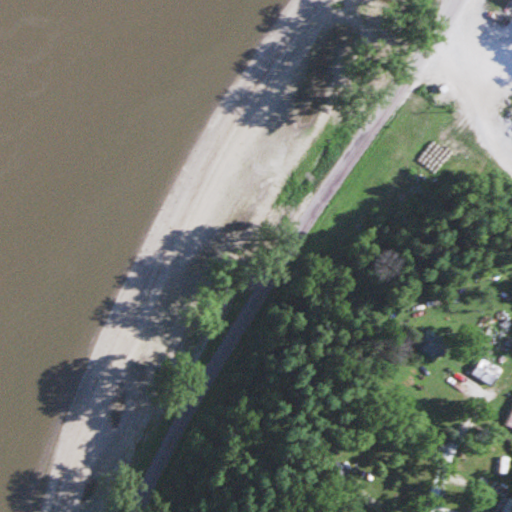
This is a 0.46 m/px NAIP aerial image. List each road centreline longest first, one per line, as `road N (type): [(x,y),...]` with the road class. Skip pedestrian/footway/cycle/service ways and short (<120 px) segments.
road 1 (tertiary): [(132,511),(296,226),(449,0)]
road 2 (residential): [(511,176),(422,44)]
